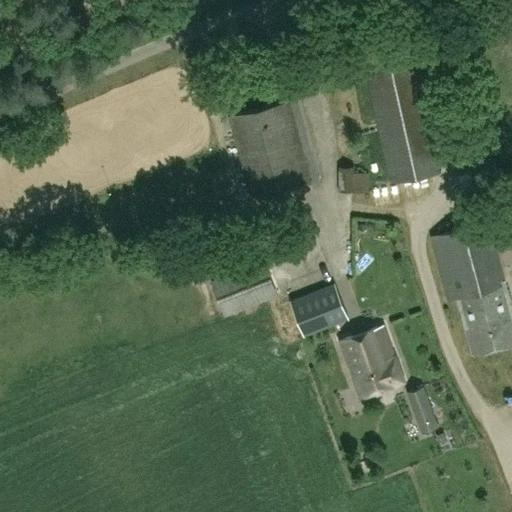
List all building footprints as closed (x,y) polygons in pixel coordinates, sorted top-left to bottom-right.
[(442,170),(411,32),(358,44),(390,182),(442,170)] [(297,98),(229,115),(251,197),(319,179),(297,98)] [(482,195),(493,187),(499,181),(494,159),(474,155),(455,167),(460,188),(482,195)] [(337,191),(355,189),(353,166),(335,167),(337,191)] [(447,299),(456,296),(472,354),(511,342),(511,309),(488,221),(431,236),(447,299)] [(211,281),(224,314),(277,294),(263,261),(211,281)] [(334,283),(290,301),(303,335),(348,318),(334,283)] [(383,324),(339,339),(360,398),(404,381),(395,356),(394,356),(383,324)] [(439,427),(423,385),(405,392),(421,433),(439,427)]
